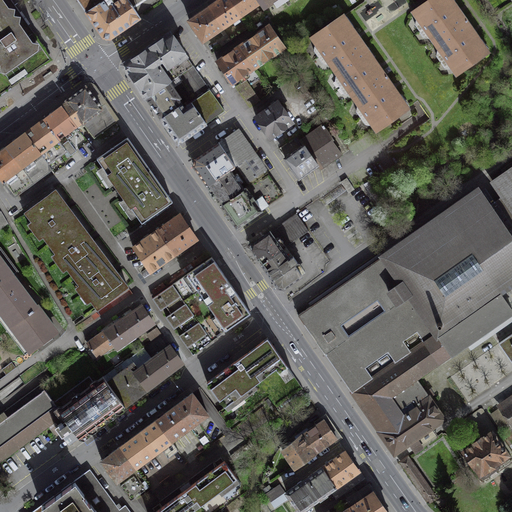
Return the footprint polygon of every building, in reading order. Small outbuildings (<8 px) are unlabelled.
[(0,0),(0,24),(19,11),(10,0),(0,0)] [(77,0),(85,12),(102,0),(104,0),(106,3),(111,0),(77,0)] [(104,0),(102,0),(85,12),(87,15),(104,38),(106,38),(109,38),(141,17),(128,0),(111,0),(106,3),(104,0)] [(240,15),(230,0),(219,0),(208,7),(222,27),(240,15)] [(259,2),(256,0),(230,0),(240,15),(259,2)] [(275,0),(256,0),(259,2),(263,9),(275,0)] [(466,21),(450,0),(429,0),(414,11),(418,18),(416,20),(415,24),(425,38),(428,38),(431,36),(435,42),(466,21)] [(222,27),(208,7),(189,20),(203,40),(222,27)] [(52,59),(19,11),(0,24),(0,73),(10,88),(52,59)] [(364,46),(343,16),(312,37),(317,44),(314,46),(314,50),(323,63),(327,64),(329,62),(333,67),(364,46)] [(487,52),(466,21),(435,42),(440,48),(437,51),(436,54),(446,68),(449,68),(452,66),(457,73),(487,52)] [(269,25),(238,47),(253,69),(284,47),(269,25)] [(170,82),(193,66),(171,33),(147,49),(170,82)] [(385,77),(364,46),(333,67),(338,74),(336,76),(335,80),(344,93),(348,94),(351,92),(355,98),(385,77)] [(253,69),(238,47),(217,61),(233,83),(253,69)] [(147,49),(126,63),(125,67),(147,98),(169,82),(170,82),(147,49)] [(191,102),(206,123),(224,111),(193,66),(170,82),(169,82),(172,87),(181,81),(194,100),(191,102)] [(0,95),(10,88),(0,73),(0,95)] [(407,108),(385,77),(355,98),(359,105),(356,107),(356,110),(365,124),(368,125),(372,122),(377,129),(407,108)] [(169,82),(147,98),(161,119),(182,104),(177,98),(180,97),(172,87),(169,82)] [(247,103),(250,108),(260,100),(246,82),(236,89),(239,93),(247,103)] [(101,107),(85,86),(65,101),(66,102),(61,105),(77,126),(81,122),(101,107)] [(182,104),(161,119),(178,143),(206,123),(191,102),(184,107),(182,104)] [(291,122),(277,102),(256,116),(270,137),(291,122)] [(77,126),(61,105),(43,119),(58,139),(77,126)] [(106,105),(101,107),(81,122),(94,138),(117,121),(106,105)] [(58,139),(43,119),(24,133),(48,164),(67,151),(62,144),(58,139)] [(333,139),(324,125),(301,141),(304,144),(318,165),(321,168),(341,154),(331,140),(333,139)] [(238,129),(218,142),(235,166),(236,166),(254,153),(238,129)] [(48,164),(24,133),(6,147),(33,183),(52,169),(48,164)] [(173,201),(128,137),(97,158),(142,223),(173,201)] [(62,144),(67,151),(70,154),(76,150),(68,140),(62,144)] [(218,142),(195,159),(194,165),(207,184),(231,168),(231,169),(235,166),(218,142)] [(318,165),(304,144),(285,158),(299,178),(318,165)] [(33,183),(6,147),(0,151),(0,177),(14,197),(33,183)] [(266,169),(254,153),(236,166),(247,182),(266,169)] [(511,165),(493,179),(511,207),(511,165)] [(231,168),(207,184),(221,204),(244,188),(231,169),(231,168)] [(244,188),(221,204),(237,227),(283,194),(268,172),(244,188)] [(354,189),(346,178),(341,181),(348,193),(354,189)] [(79,222),(55,190),(25,212),(50,244),(79,222)] [(311,306),(298,315),(366,413),(368,412),(381,430),(429,397),(433,394),(429,389),(425,392),(416,378),(488,329),(489,330),(510,315),(504,306),(509,303),(511,307),(511,240),(505,230),(506,229),(505,228),(504,229),(489,207),(490,206),(489,205),(488,205),(479,192),(480,192),(478,190),(383,255),(311,306)] [(0,229),(8,224),(1,211),(0,211),(0,229)] [(180,214),(157,230),(174,255),(197,239),(180,214)] [(298,216),(274,233),(285,248),(308,231),(298,216)] [(79,222),(50,244),(73,276),(103,254),(79,222)] [(174,255),(157,230),(133,246),(150,271),(174,255)] [(251,248),(262,263),(282,249),(269,231),(252,243),(251,248)] [(311,306),(383,255),(376,245),(304,296),(311,306)] [(18,271),(0,247),(0,246),(0,311),(30,351),(56,332),(36,305),(13,275),(18,271)] [(289,259),(282,249),(262,263),(279,287),(284,288),(302,274),(295,264),(297,262),(293,256),(289,259)] [(103,254),(73,276),(97,308),(127,286),(103,254)] [(237,293),(211,256),(187,274),(226,330),(250,312),(237,293)] [(226,330),(187,274),(152,298),(160,310),(165,306),(170,313),(165,317),(174,328),(178,325),(184,332),(179,335),(187,347),(192,343),(197,351),(226,330)] [(136,335),(154,322),(141,305),(123,318),(136,335)] [(117,348),(136,335),(123,318),(87,343),(96,356),(114,344),(117,348)] [(511,333),(499,343),(511,360),(511,333)] [(288,366),(267,337),(207,382),(225,406),(276,368),(279,372),(288,366)] [(152,358),(165,375),(182,362),(169,345),(152,358)] [(143,347),(103,375),(126,405),(165,375),(152,358),(151,358),(143,347)] [(11,361),(1,369),(6,375),(16,368),(11,361)] [(63,413),(54,420),(57,424),(55,426),(62,436),(72,428),(79,439),(126,405),(103,375),(94,382),(89,375),(54,401),(63,413)] [(0,459),(54,420),(63,413),(54,401),(40,384),(0,413),(0,459)] [(192,393),(174,406),(189,427),(207,413),(192,393)] [(429,397),(381,430),(379,431),(395,453),(409,443),(412,448),(415,452),(438,436),(436,432),(431,426),(443,417),(429,397)] [(511,401),(502,409),(511,423),(511,401)] [(174,406),(156,419),(172,440),(189,427),(174,406)] [(138,433),(153,454),(162,446),(170,456),(179,450),(172,440),(156,419),(138,433)] [(302,434),(315,452),(314,452),(315,453),(337,438),(324,419),(302,434)] [(509,455),(492,431),(464,451),(480,475),(509,455)] [(153,454),(138,433),(120,446),(135,467),(153,454)] [(314,452),(315,452),(302,434),(282,449),(294,467),(314,452)] [(117,480),(135,467),(120,446),(102,460),(117,480)] [(331,489),(336,497),(365,478),(346,450),(323,466),(337,485),(331,489)] [(408,456),(400,461),(427,499),(428,498),(430,501),(435,498),(433,495),(434,494),(408,456)] [(224,461),(154,511),(189,511),(237,477),(224,461)] [(300,511),(331,489),(337,485),(323,466),(286,491),(300,511)] [(35,509),(30,511),(101,511),(114,502),(89,469),(59,491),(35,509)] [(134,476),(120,485),(131,500),(144,490),(134,476)] [(266,493),(271,501),(284,492),(279,484),(266,493)] [(356,502),(350,506),(354,511),(388,511),(369,484),(352,496),(356,502)] [(119,509),(114,502),(101,511),(130,511),(125,505),(119,509)]
